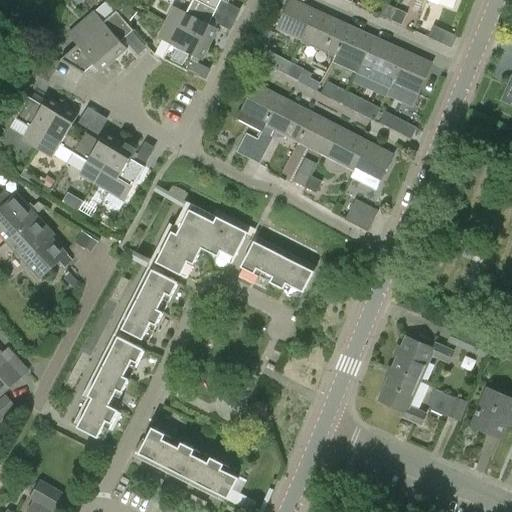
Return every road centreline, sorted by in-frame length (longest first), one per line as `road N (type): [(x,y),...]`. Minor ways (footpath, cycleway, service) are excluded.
road 1 (residential): [(120,456),(65,428),(37,400),(104,267)]
road 2 (residential): [(395,250),(185,143)]
road 3 (residential): [(511,509),(322,427)]
road 4 (residential): [(216,284),(120,456)]
road 5 (tertiary): [(322,427),(395,250)]
road 6 (residential): [(434,155),(262,75)]
road 7 (residential): [(470,65),(318,0)]
road 8 (residential): [(185,143),(258,0)]
road 9 (residential): [(148,63),(123,91),(124,110),(185,143)]
